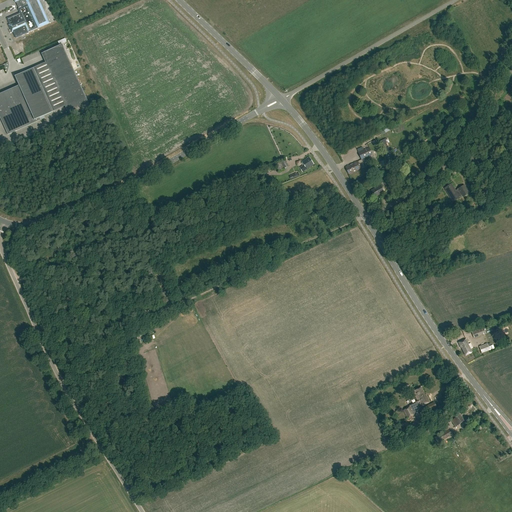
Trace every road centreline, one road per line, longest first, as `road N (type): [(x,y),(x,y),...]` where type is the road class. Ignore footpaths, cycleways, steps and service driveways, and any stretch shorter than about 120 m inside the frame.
road 1 (unclassified): [(4,223),(52,218),(281,98)]
road 2 (unclassified): [(141,511),(61,384),(0,246)]
road 3 (track): [(357,219),(170,305),(110,306)]
road 4 (unclassified): [(366,219),(444,165),(511,40)]
road 5 (primary): [(493,407),(366,219)]
road 6 (unclassified): [(281,98),(454,0)]
road 7 (primary): [(366,219),(281,98)]
road 8 (primary): [(281,98),(178,0)]
